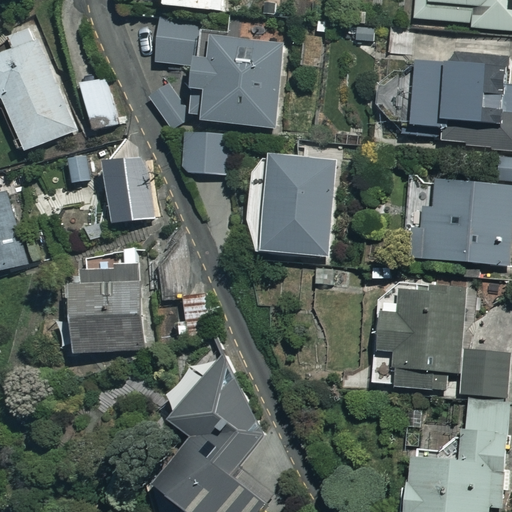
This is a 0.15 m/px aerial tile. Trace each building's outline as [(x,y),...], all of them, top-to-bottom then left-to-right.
[(177,0),(177,11),(229,14),(229,0),(177,0)] [(511,0),(423,0),(422,21),(481,25),(481,30),(511,32),(511,0)] [(200,29),(166,24),(161,64),(195,69),(200,29)] [(289,44),(211,38),(207,95),(201,94),(199,125),(282,131),(289,44)] [(37,154),(84,133),(43,42),(0,62),(0,86),(9,105),(14,103),(37,154)] [(390,86),(388,111),(404,127),(455,132),(454,143),(511,148),(511,61),(466,58),(465,68),(419,64),(390,86)] [(112,83),(90,89),(99,127),(122,122),(112,83)] [(233,136),(193,135),(192,176),(232,176),(233,136)] [(341,151),(310,149),(309,161),(283,160),(277,255),(334,258),(341,151)] [(155,163),(132,164),(135,225),(159,224),(155,163)] [(511,189),(448,185),(446,212),(437,212),(435,240),(424,239),(422,262),(511,267),(511,189)] [(0,276),(32,269),(14,191),(0,193),(0,276)] [(182,244),(166,265),(169,302),(189,301),(191,324),(179,325),(190,340),(214,338),(212,295),(194,296),(191,243),(182,244)] [(153,352),(145,249),(91,253),(94,288),(85,289),(90,357),(153,352)] [(477,397),(511,399),(511,357),(471,354),(475,297),(412,293),(410,319),(393,318),(390,358),(383,357),(381,389),(455,394),(456,380),(479,382),(477,397)] [(215,355),(183,398),(191,420),(184,428),(202,442),(167,487),(199,511),(269,511),(277,503),(243,477),(274,437),(235,358),(229,365),(215,355)] [(511,504),(511,399),(477,397),(473,460),(426,457),(422,511),(497,511),(498,510),(511,511),(511,504)]
